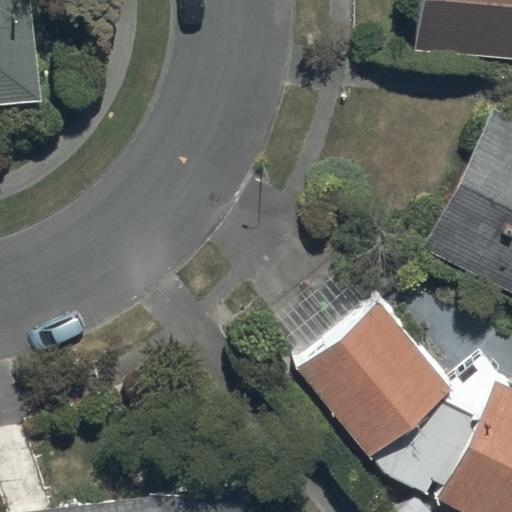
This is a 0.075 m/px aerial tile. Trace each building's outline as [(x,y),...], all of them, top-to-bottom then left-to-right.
[(0,0),(0,85),(30,82),(22,0),(0,0)] [(511,0),(421,0),(417,50),(511,58),(511,0)] [(511,118),(493,109),(424,249),(511,292),(511,118)] [(441,369),(341,246),(266,309),(295,344),(290,348),(380,455),(490,511),(511,511),(511,376),(491,366),(495,362),(476,339),(441,369)] [(162,497),(20,511),(253,511),(250,477),(161,486),(162,497)]
